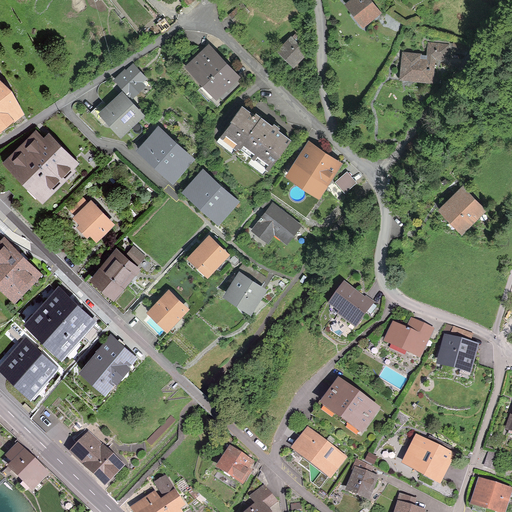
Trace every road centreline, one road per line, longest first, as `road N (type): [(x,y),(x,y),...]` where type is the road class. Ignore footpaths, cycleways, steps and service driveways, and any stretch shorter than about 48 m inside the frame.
road 1 (residential): [(324,511),(261,461),(0,204)]
road 2 (residential): [(328,133),(374,179),(386,207),(381,282),(400,302),(511,351)]
road 3 (track): [(511,3),(374,179)]
road 4 (residential): [(206,13),(328,133)]
road 5 (secondary): [(111,511),(0,402)]
road 6 (residential): [(315,0),(328,133)]
